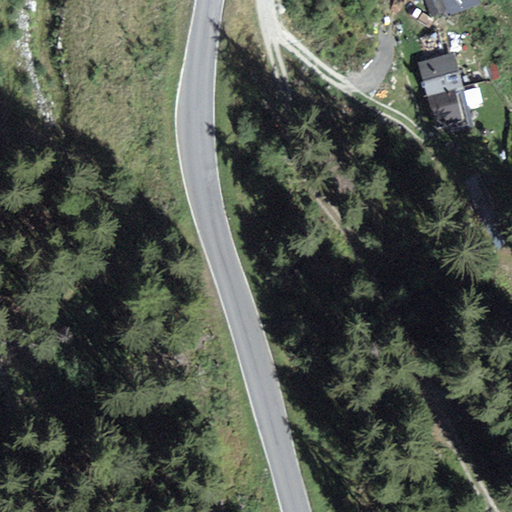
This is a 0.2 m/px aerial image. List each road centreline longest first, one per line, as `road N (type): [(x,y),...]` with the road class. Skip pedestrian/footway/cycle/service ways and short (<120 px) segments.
road 1 (track): [(275,0),(275,53),(290,131),(329,212),(369,268),(408,361),(503,511)]
road 2 (tertiary): [(297,511),(198,158),(209,0)]
